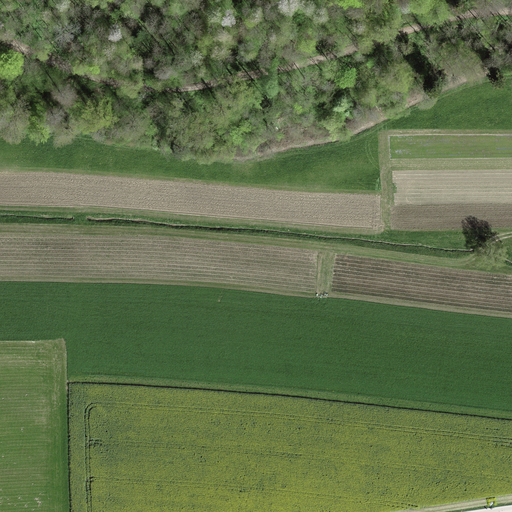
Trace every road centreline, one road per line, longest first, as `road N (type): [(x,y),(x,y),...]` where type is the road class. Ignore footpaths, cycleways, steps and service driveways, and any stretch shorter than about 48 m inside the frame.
road 1 (track): [(0,35),(117,81),(190,85),(463,13),(511,9)]
road 2 (track): [(511,234),(467,261),(446,262),(150,230),(0,228)]
